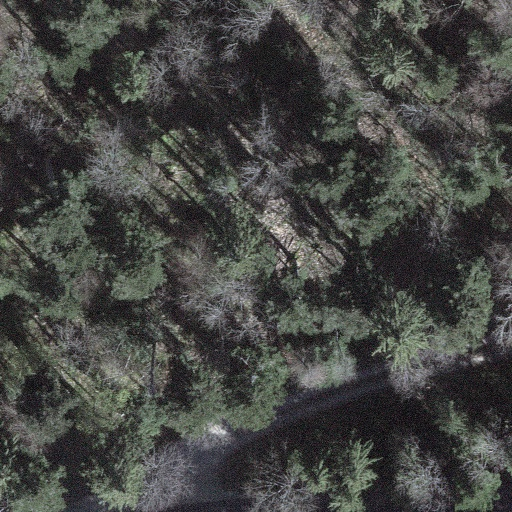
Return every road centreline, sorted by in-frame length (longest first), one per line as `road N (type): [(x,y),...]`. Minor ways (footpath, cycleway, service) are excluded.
road 1 (track): [(165,511),(235,424),(296,393),(511,328)]
road 2 (unclassified): [(511,502),(251,511)]
